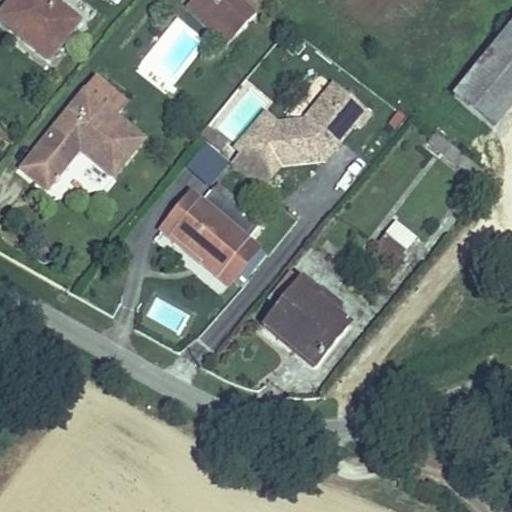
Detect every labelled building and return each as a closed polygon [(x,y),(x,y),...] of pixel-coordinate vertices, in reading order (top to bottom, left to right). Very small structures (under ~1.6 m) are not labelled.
[(0,0),(0,54),(2,56),(0,59),(0,73),(21,89),(52,48),(17,22),(26,9),(12,0),(0,0)] [(186,16),(208,35),(219,22),(196,3),(186,16)] [(208,35),(186,16),(179,25),(201,43),(208,35)] [(511,45),(499,35),(438,115),(480,147),(511,104),(511,45)] [(112,122),(86,102),(18,192),(44,211),(77,168),(104,189),(130,153),(103,133),(112,122)] [(317,133),(327,120),(315,111),(305,124),(317,133)] [(313,175),(318,168),(322,171),(338,150),(343,154),(353,140),(327,120),(317,133),(305,124),(287,148),(260,152),(266,194),(310,187),(317,178),(313,175)] [(211,185),(229,159),(203,141),(185,166),(211,185)] [(317,178),(322,171),(318,168),(313,175),(317,178)] [(425,183),(440,195),(449,182),(434,171),(425,183)] [(449,182),(440,195),(464,212),(472,199),(449,182)] [(148,255),(188,287),(196,277),(167,255),(202,210),(190,200),(148,255)] [(196,277),(188,287),(206,301),(249,246),(202,210),(167,255),(196,277)] [(374,245),(397,263),(417,236),(394,219),(374,245)] [(249,246),(206,301),(220,312),(263,257),(249,246)] [(261,345),(314,387),(335,361),(323,352),(306,339),(312,331),(287,312),(261,345)] [(312,331),(306,339),(323,352),(330,344),(313,330),(312,331)] [(314,387),(261,345),(255,353),(308,395),(314,387)]
